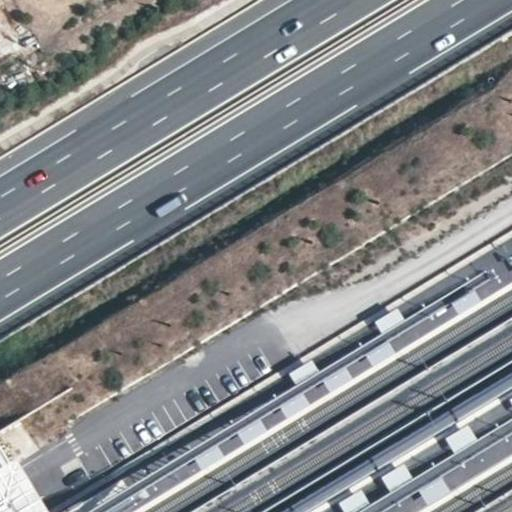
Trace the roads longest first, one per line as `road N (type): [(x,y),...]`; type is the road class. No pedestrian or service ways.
road 1 (motorway): [(0,290),(479,0)]
road 2 (motorway): [(341,0),(0,206)]
